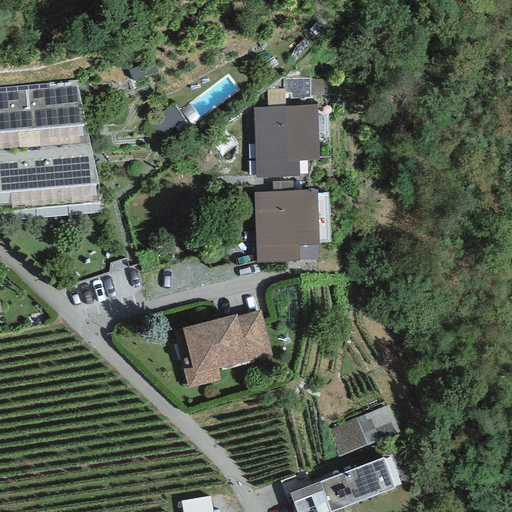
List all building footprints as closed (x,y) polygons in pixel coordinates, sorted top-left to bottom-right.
[(76,80),(0,87),(0,205),(10,204),(12,209),(97,204),(95,185),(99,184),(76,80)] [(316,104),(253,108),(256,178),(300,175),(299,161),(319,160),(316,104)] [(317,190),(254,193),(257,263),(319,260),(318,243),(330,243),(328,193),(317,194),(317,190)] [(261,310),(236,316),(248,360),(273,354),(261,310)] [(236,314),(182,328),(192,367),(183,370),(188,389),(221,380),(218,368),(248,360),(236,316),(236,314)] [(388,406),(328,430),(338,456),(399,433),(388,406)] [(383,458),(290,493),(296,511),(332,511),(395,489),(383,458)] [(187,511),(217,511),(215,495),(186,499),(187,511)]
